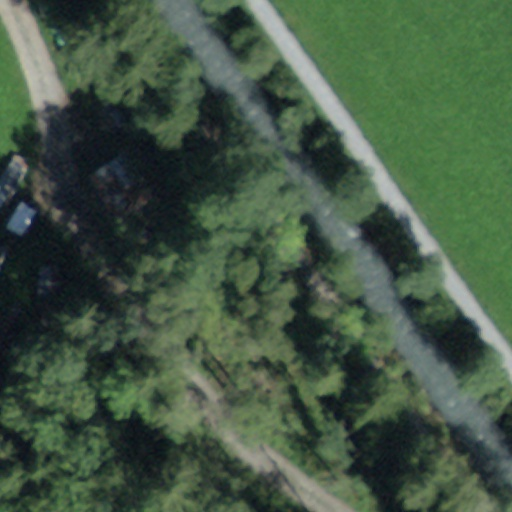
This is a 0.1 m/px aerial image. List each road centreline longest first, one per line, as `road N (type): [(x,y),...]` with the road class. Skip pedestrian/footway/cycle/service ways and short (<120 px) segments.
road 1 (track): [(511,373),(247,0)]
road 2 (track): [(8,0),(37,70),(50,134)]
